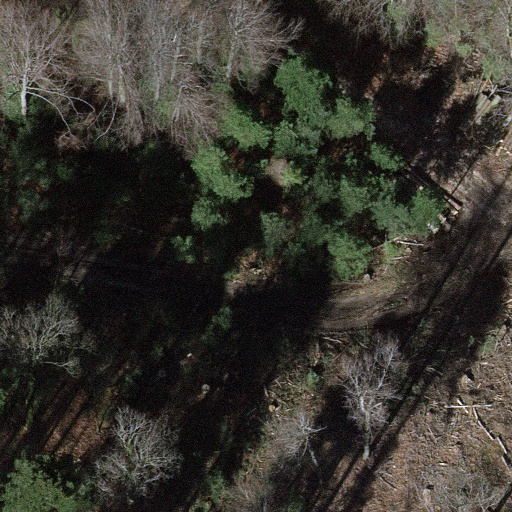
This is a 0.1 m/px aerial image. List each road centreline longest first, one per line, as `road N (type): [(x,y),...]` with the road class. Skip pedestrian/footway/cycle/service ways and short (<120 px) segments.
road 1 (track): [(0,246),(288,314),(360,318),(433,291),(511,227)]
road 2 (track): [(187,0),(299,53),(511,212)]
